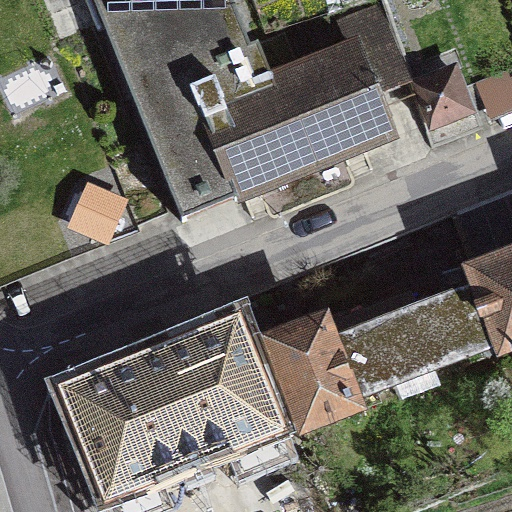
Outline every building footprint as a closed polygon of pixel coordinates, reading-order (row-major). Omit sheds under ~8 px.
[(374,96),(354,48),(351,49),(272,81),(269,73),(296,62),(284,33),(249,47),(230,0),(91,0),(181,222),(390,137),(374,96)] [(340,21),(351,49),(354,48),(374,96),(408,82),(379,5),(340,21)] [(414,88),(428,128),(468,112),(453,72),(414,88)] [(0,215),(0,279),(136,225),(114,170),(0,215)] [(511,259),(474,274),(480,293),(498,342),(503,351),(511,347),(511,259)] [(409,295),(272,345),(303,430),(355,410),(351,400),(498,342),(480,293),(417,317),(409,295)] [(70,395),(109,495),(273,430),(234,330),(70,395)]
